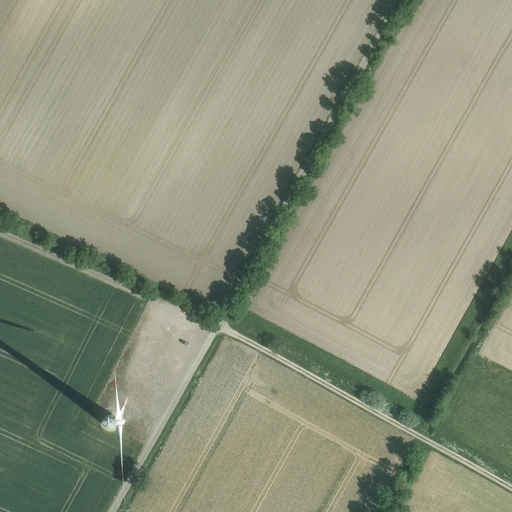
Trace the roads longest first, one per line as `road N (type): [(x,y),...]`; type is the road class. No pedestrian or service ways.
road 1 (track): [(400,0),(116,511)]
road 2 (track): [(222,322),(511,487)]
road 3 (track): [(225,317),(0,216)]
